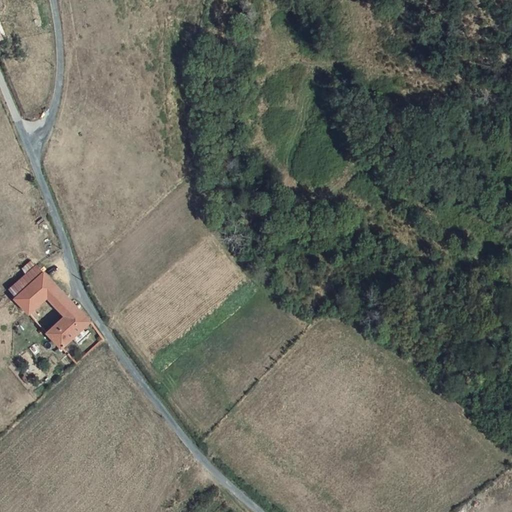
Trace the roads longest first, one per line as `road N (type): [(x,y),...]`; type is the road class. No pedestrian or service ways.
road 1 (unclassified): [(33,140),(81,292),(142,389),(215,476),(261,511)]
road 2 (unclassified): [(33,140),(46,125),(61,64),(52,0)]
